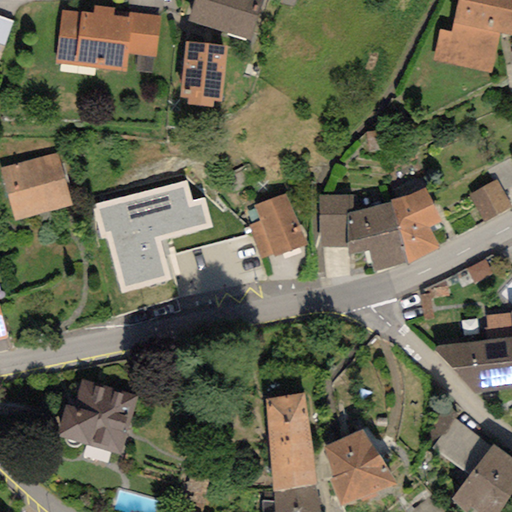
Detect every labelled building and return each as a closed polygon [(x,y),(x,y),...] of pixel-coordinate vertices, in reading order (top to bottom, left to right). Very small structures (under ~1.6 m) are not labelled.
[(193,0),(186,21),(249,41),(262,0),(193,0)] [(511,0),(458,0),(450,32),(439,30),(432,59),(491,73),(500,32),(511,35),(511,0)] [(114,9),(94,7),(93,14),(62,10),(56,65),(125,73),(126,54),(131,18),(128,17),(113,16),(114,9)] [(129,14),(128,17),(131,18),(126,54),(155,58),(161,18),(129,14)] [(0,15),(0,44),(4,46),(13,21),(0,15)] [(227,46),(185,42),(179,97),(188,98),(187,105),(214,107),(214,102),(221,102),(227,46)] [(56,153),(0,169),(0,170),(16,222),(71,205),(56,153)] [(511,157),(487,171),(493,181),(496,180),(503,193),(511,188),(511,157)] [(493,181),(469,195),(484,222),(511,207),(503,193),(496,180),(493,181)] [(186,182),(90,207),(99,239),(105,237),(120,293),(171,279),(161,240),(212,227),(204,197),(191,200),(186,182)] [(408,196),(391,202),(406,262),(407,265),(439,250),(427,227),(440,221),(424,188),(408,196)] [(285,194),(253,206),(259,221),(248,225),(260,259),(273,253),(274,257),(308,246),(285,194)] [(353,196),(318,195),(319,247),(346,247),(346,212),(353,211),(353,196)] [(353,211),(346,212),(346,247),(347,255),(369,251),(373,274),(406,262),(391,202),(353,211)] [(511,311),(510,311),(511,314),(486,317),(487,327),(483,327),(485,341),(433,347),(476,396),(511,390),(511,311)] [(56,436),(120,454),(137,396),(83,380),(75,407),(65,404),(56,436)] [(305,393),(265,399),(273,491),(316,484),(305,393)] [(469,476),(491,447),(454,420),(431,448),(469,476)] [(361,430),(322,448),(333,479),(329,480),(340,505),(396,482),(361,430)] [(500,511),(511,495),(511,458),(494,444),(491,447),(469,476),(450,501),(463,511),(468,511),(471,509),(474,511),(500,511)] [(323,511),(316,484),(273,491),(273,511),(323,511)]
